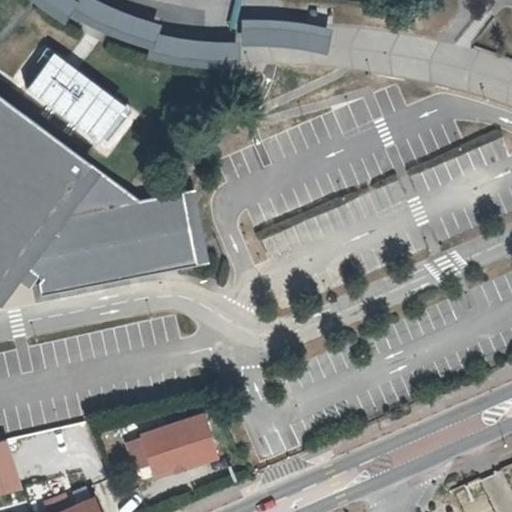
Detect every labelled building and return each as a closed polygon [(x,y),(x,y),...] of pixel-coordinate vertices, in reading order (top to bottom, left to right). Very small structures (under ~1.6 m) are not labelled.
[(19,89),(107,155),(137,115),(49,49),(19,89)] [(0,289),(17,267),(40,284),(38,288),(40,301),(197,269),(182,196),(139,205),(0,101),(0,289)] [(422,186),(449,179),(445,163),(417,170),(422,186)] [(200,415),(140,436),(152,472),(169,466),(171,472),(214,457),(200,415)] [(6,439),(0,440),(0,495),(22,488),(6,439)] [(169,466),(152,472),(154,478),(171,472),(169,466)] [(99,511),(93,498),(65,511),(99,511)]
